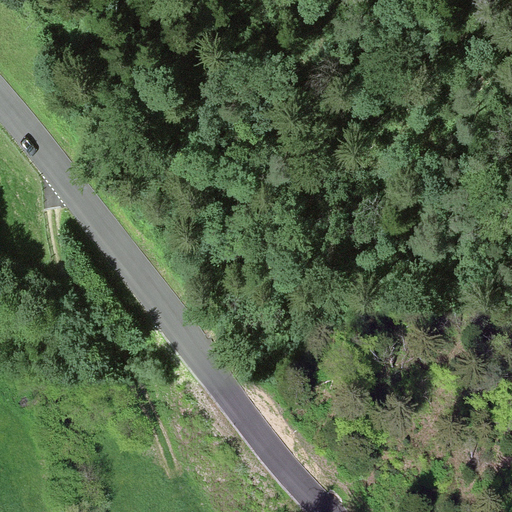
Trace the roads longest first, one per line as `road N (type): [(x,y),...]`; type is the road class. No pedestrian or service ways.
road 1 (tertiary): [(0,100),(64,170),(324,511)]
road 2 (track): [(177,468),(64,260),(57,236),(64,170)]
